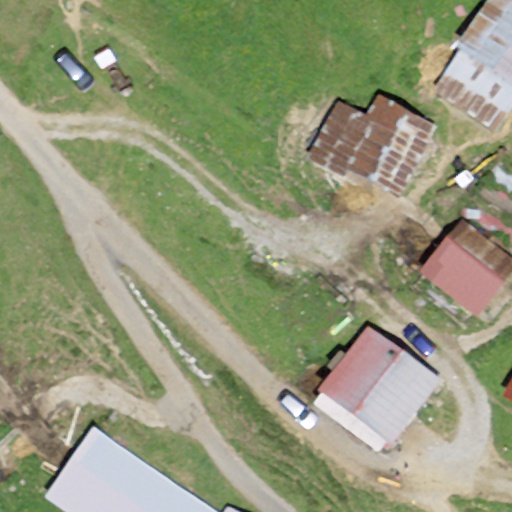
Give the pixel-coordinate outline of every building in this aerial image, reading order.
[(511,0),(493,0),(458,52),(463,56),(437,93),(490,129),(511,98),(511,0)] [(432,127),(380,101),(369,122),(341,108),(316,155),(396,196),(432,127)] [(511,266),(511,264),(462,226),(426,274),(477,313),(511,266)] [(430,380),(369,335),(326,395),(387,439),(430,380)] [(208,511),(94,435),(49,501),(65,511),(208,511)]
